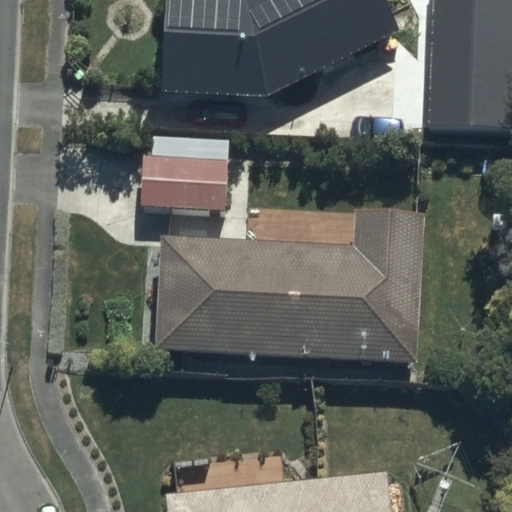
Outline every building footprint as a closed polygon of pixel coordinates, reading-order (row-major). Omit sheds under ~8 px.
[(269,0),(249,11),(166,9),(160,108),(270,115),(399,51),(373,0),(269,0)] [(511,0),(431,0),(427,147),(509,149),(511,0)] [(144,151),(140,222),(225,227),(229,155),(144,151)] [(353,264),(162,256),(157,368),(415,380),(421,236),(355,233),(353,264)] [(390,511),(388,491),(171,511),(390,511)]
